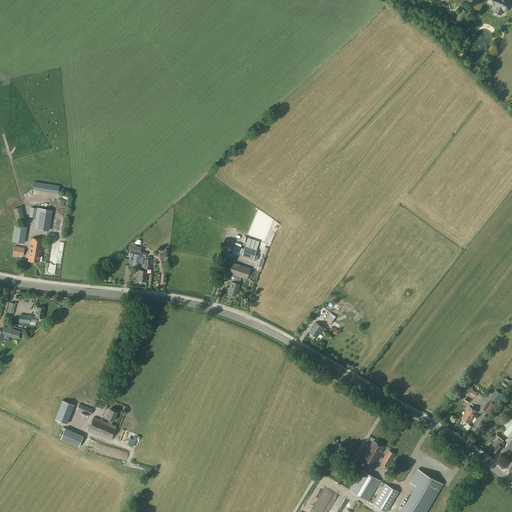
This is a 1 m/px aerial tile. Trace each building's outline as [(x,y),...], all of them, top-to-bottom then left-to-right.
[(499,0),(497,6),(495,12),(501,14),(503,9),(507,10),(509,5),(511,6),(511,2),(510,1),(511,1),(508,0),(499,0)] [(462,9),(455,19),(461,23),(463,20),(462,19),(467,12),(462,9)] [(24,192),(26,198),(49,187),(47,182),(24,192)] [(13,209),(16,220),(24,218),(21,207),(13,209)] [(47,230),(50,210),(37,208),(34,228),(47,230)] [(15,225),(12,241),(23,243),(26,227),(15,225)] [(248,237),(245,246),(256,250),(259,241),(248,237)] [(28,261),(38,262),(42,239),(32,238),(28,261)] [(13,255),(23,256),(25,247),(14,246),(13,255)] [(131,246),(129,253),(134,254),(144,256),(146,256),(146,253),(140,251),(141,248),(131,246)] [(243,251),(242,254),(242,256),(253,260),(256,250),(245,246),(244,249),(243,251)] [(144,263),(145,263),(144,270),(147,271),(147,269),(150,269),(150,264),(151,264),(152,259),(151,259),(151,257),(147,256),(147,259),(144,259),(144,263)] [(235,296),(240,283),(239,283),(241,277),(247,279),(251,268),(228,261),(224,272),(234,275),(232,281),(229,290),(228,291),(228,292),(228,293),(229,294),(228,295),(229,296),(231,297),(232,297),(233,295),(235,296)] [(138,270),(137,281),(146,282),(147,271),(144,270),(138,270)] [(14,313),(16,303),(10,302),(7,312),(14,313)] [(20,314),(19,322),(29,323),(30,321),(30,324),(35,325),(36,322),(37,317),(43,318),(45,308),(43,308),(42,307),(40,306),(39,307),(36,307),(35,316),(20,314)] [(322,316),(318,321),(328,327),(329,327),(331,328),(328,332),(335,337),(340,328),(346,332),(349,326),(343,323),(344,322),(337,318),(334,323),(331,322),(332,322),(322,316)] [(298,335),(306,325),(302,322),(295,333),(298,335)] [(310,332),(314,335),(317,337),(324,327),(316,322),(310,332)] [(2,331),(0,330),(0,339),(3,340),(4,336),(5,336),(6,335),(18,339),(20,331),(3,327),(2,331)] [(496,390),(489,400),(495,404),(495,405),(502,394),(496,390)] [(62,400),(55,418),(67,423),(74,404),(62,400)] [(495,404),(489,400),(483,409),(489,413),(495,404)] [(90,414),(92,409),(80,404),(77,409),(90,414)] [(469,406),(461,418),(469,423),(477,411),(469,406)] [(117,411),(110,408),(106,418),(109,419),(108,422),(94,417),(88,430),(111,440),(117,426),(111,424),(113,421),(117,411)] [(83,436),(65,427),(60,439),(78,447),(83,436)] [(129,441),(131,434),(120,432),(118,439),(129,441)] [(495,435),(503,441),(505,438),(498,433),(495,435)] [(334,440),(328,448),(334,453),(340,444),(334,440)] [(385,447),(374,440),(363,458),(374,465),(385,447)] [(498,443),(492,450),(497,454),(503,447),(498,443)] [(396,454),(392,452),(389,450),(382,462),(388,467),(396,454)] [(426,511),(443,484),(417,468),(410,481),(416,485),(399,511),(426,511)] [(349,490),(359,495),(369,501),(381,481),(361,469),(349,490)] [(308,511),(317,494),(315,493),(316,490),(319,491),(322,486),(317,483),(303,509),(308,511)] [(386,511),(399,492),(393,488),(385,483),(373,504),(386,511)]
